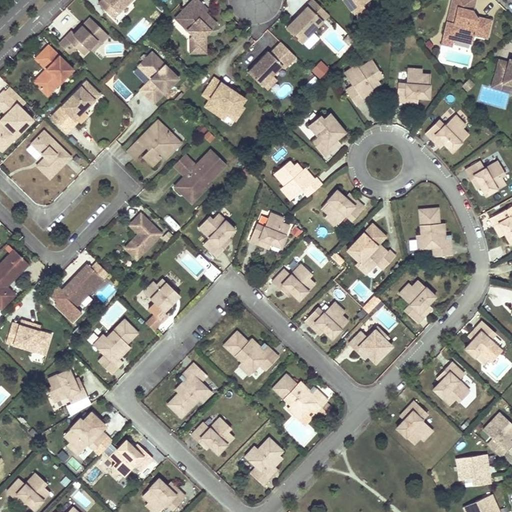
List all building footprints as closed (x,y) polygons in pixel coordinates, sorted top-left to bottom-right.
[(100,0),(97,3),(106,12),(112,7),(117,13),(129,0),(100,0)] [(198,39),(194,43),(194,56),(210,56),(210,38),(208,36),(212,32),(214,34),(221,27),(209,16),(212,13),(198,0),(191,0),(184,8),(189,12),(180,22),(198,39)] [(329,15),(313,0),(312,0),(306,6),(307,7),(286,28),(301,43),(329,15)] [(368,0),(343,0),(351,10),(353,12),(363,4),(368,0)] [(472,9),(474,0),(451,0),(450,5),(456,6),(452,21),(446,20),(442,35),(452,38),(471,42),(473,33),(486,37),(490,19),(477,16),(476,18),(470,17),(472,9)] [(363,4),(353,12),(357,18),(367,10),(363,4)] [(452,21),(456,6),(450,5),(446,20),(452,21)] [(112,7),(106,12),(112,18),(117,13),(112,7)] [(189,12),(184,8),(175,17),(180,22),(189,12)] [(71,29),(58,43),(68,53),(75,46),(82,54),(88,47),(87,46),(95,38),(100,42),(107,35),(89,17),(73,32),(71,29)] [(452,38),(442,35),(441,42),(450,45),(452,38)] [(100,42),(95,38),(87,46),(88,47),(92,50),(100,42)] [(296,57),(280,41),(269,53),(268,51),(248,72),(262,86),(263,85),(272,75),(282,66),(285,68),(296,57)] [(72,68),(47,44),(38,53),(49,64),(45,68),(47,70),(34,83),(46,95),(72,68)] [(153,101),(177,76),(151,50),(139,62),(152,75),(150,77),(154,81),(144,92),(153,101)] [(49,64),(38,53),(34,57),(45,68),(49,64)] [(344,88),(354,103),(361,98),(358,93),(369,86),(378,80),(376,76),(380,73),(370,59),(358,67),(355,62),(342,71),(351,83),(344,88)] [(499,60),(495,75),(504,77),(502,82),(511,85),(511,59),(509,59),(508,62),(499,60)] [(152,75),(139,62),(137,65),(150,77),(152,75)] [(395,98),(404,98),(405,93),(418,94),(428,95),(429,72),(421,71),(421,67),(407,66),(405,81),(397,80),(395,98)] [(47,70),(45,68),(32,81),(34,83),(47,70)] [(272,75),(263,85),(267,89),(277,79),(272,75)] [(502,82),(504,77),(495,75),(491,87),(500,90),(502,82)] [(245,98),(214,76),(202,94),(209,98),(205,105),(218,114),(224,107),(237,116),(244,107),(241,104),(245,98)] [(144,92),(154,81),(150,77),(139,88),(144,92)] [(84,81),(79,86),(93,99),(98,94),(84,81)] [(24,102),(8,86),(2,91),(0,92),(0,110),(4,114),(8,118),(0,126),(0,150),(1,151),(32,119),(19,107),(24,102)] [(50,116),(66,131),(76,120),(74,119),(93,99),(79,86),(50,116)] [(358,93),(361,98),(372,91),(369,86),(358,93)] [(449,92),(442,99),(450,106),(456,98),(449,92)] [(235,120),(237,116),(224,107),(218,114),(223,118),(226,114),(235,120)] [(312,140),(324,154),(330,149),(327,145),(336,136),(344,130),(328,112),(322,117),(319,114),(308,123),(318,135),(312,140)] [(425,131),(431,137),(434,134),(443,142),(452,151),(468,133),(461,128),(465,123),(453,113),(443,123),(437,117),(425,131)] [(0,122),(0,126),(8,118),(4,114),(0,118),(0,121),(0,122)] [(156,119),(126,150),(134,157),(145,146),(148,149),(142,156),(151,165),(158,157),(154,152),(156,150),(164,157),(170,151),(167,148),(176,138),(156,119)] [(70,156),(43,130),(30,143),(41,154),(43,152),(46,155),(44,157),(36,165),(49,178),(70,156)] [(434,134),(431,137),(440,146),(443,142),(434,134)] [(327,145),(330,149),(340,141),(336,136),(327,145)] [(176,138),(167,148),(170,151),(179,142),(176,138)] [(184,153),(173,164),(184,175),(174,185),(181,193),(187,187),(193,193),(199,186),(203,189),(211,181),(209,179),(225,163),(210,148),(195,163),(184,153)] [(307,194),(321,182),(315,175),(311,179),(303,169),(296,161),(292,164),(288,160),(274,171),(284,183),(281,186),(291,197),(302,187),(307,194)] [(464,168),(468,176),(473,174),(479,185),(483,193),(504,182),(500,173),(504,171),(497,160),(483,168),(478,160),(464,168)] [(311,179),(315,175),(307,166),(303,169),(311,179)] [(473,174),(468,176),(474,187),(479,185),(473,174)] [(191,202),(203,189),(199,186),(193,193),(187,187),(181,193),(191,202)] [(351,218),(363,205),(357,199),(352,203),(344,196),(336,188),(321,205),(327,210),(324,213),(334,223),(345,212),(351,218)] [(352,203),(357,199),(348,191),(344,196),(352,203)] [(453,251),(451,242),(445,242),(444,230),(442,219),(438,219),(436,204),(417,206),(420,230),(416,230),(417,246),(433,244),(434,254),(453,251)] [(504,207),(488,216),(492,223),(498,220),(504,232),(509,241),(511,238),(511,211),(508,214),(504,207)] [(202,241),(216,254),(222,248),(218,244),(227,235),(234,228),(217,211),(210,217),(207,214),(197,224),(208,235),(202,241)] [(255,222),(248,238),(256,241),(258,237),(270,242),(279,245),(288,224),(281,221),(282,217),(269,211),(263,225),(255,222)] [(140,212),(128,224),(137,233),(139,234),(136,237),(134,236),(124,247),(136,258),(161,232),(140,212)] [(498,220),(492,223),(498,235),(504,232),(498,220)] [(394,253),(388,247),(384,252),(374,242),(366,234),(363,238),(359,234),(346,247),(357,259),(355,261),(365,271),(375,261),(381,267),(394,253)] [(218,244),(222,248),(231,239),(227,235),(218,244)] [(258,237),(256,241),(268,246),(270,242),(258,237)] [(384,252),(388,247),(378,238),(374,242),(384,252)] [(6,303),(15,294),(6,285),(28,263),(13,249),(0,262),(0,298),(6,303)] [(197,280),(208,269),(188,252),(178,262),(197,280)] [(284,267),(271,279),(278,285),(282,281),(291,290),(298,297),(315,280),(309,274),(311,272),(301,261),(290,272),(284,267)] [(107,273),(95,262),(90,267),(86,264),(59,292),(65,298),(72,305),(75,307),(107,273)] [(403,308),(416,320),(423,313),(418,309),(427,300),(434,293),(418,276),(412,283),(409,280),(399,290),(410,301),(403,308)] [(154,304),(148,310),(154,316),(147,322),(155,329),(167,316),(163,312),(174,301),(168,296),(173,291),(162,279),(155,286),(152,283),(142,292),(154,304)] [(282,281),(278,285),(287,294),(291,290),(282,281)] [(168,296),(174,301),(179,296),(173,291),(168,296)] [(320,302),(309,314),(315,320),(319,317),(328,325),(334,332),(351,315),(346,309),(348,306),(339,297),(327,309),(320,302)] [(67,310),(72,305),(65,298),(60,303),(67,310)] [(418,309),(423,313),(432,304),(427,300),(418,309)] [(386,305),(374,315),(389,331),(400,321),(386,305)] [(319,317),(315,320),(324,329),(328,325),(319,317)] [(494,331),(482,319),(475,325),(480,330),(471,339),(464,346),(480,362),(485,356),(489,359),(499,348),(488,337),(494,331)] [(19,325),(38,331),(40,326),(21,321),(19,325)] [(135,335),(120,321),(103,338),(100,335),(90,346),(102,357),(96,363),(110,376),(115,370),(111,366),(121,356),(128,350),(124,347),(135,335)] [(19,325),(11,323),(6,342),(44,354),(50,335),(38,331),(19,325)] [(361,328),(347,342),(353,348),(358,344),(367,353),(374,360),(391,344),(385,338),(388,335),(377,324),(366,334),(361,328)] [(480,330),(475,325),(466,335),(471,339),(480,330)] [(265,368),(277,355),(271,348),(267,352),(258,344),(249,336),(246,338),(236,328),(223,342),(241,359),(238,363),(249,373),(259,362),(265,368)] [(267,352),(271,348),(262,340),(258,344),(267,352)] [(358,344),(353,348),(362,357),(367,353),(358,344)] [(125,360),(121,356),(111,366),(115,370),(125,360)] [(463,372),(449,359),(443,365),(447,369),(439,377),(431,386),(448,401),(454,395),(458,399),(468,388),(457,377),(463,372)] [(204,377),(189,363),(184,367),(190,372),(179,383),(172,391),(175,393),(166,402),(180,416),(196,399),(199,403),(210,391),(200,382),(204,377)] [(447,369),(443,365),(436,374),(439,377),(447,369)] [(190,372),(184,367),(174,378),(179,383),(190,372)] [(67,370),(46,380),(49,387),(46,389),(52,402),(66,395),(70,403),(86,395),(82,388),(77,390),(72,380),(67,370)] [(307,388),(299,380),(296,383),(285,373),(272,387),(290,403),(287,407),(297,417),(308,405),(315,411),(317,409),(323,414),(331,405),(325,400),(327,398),(311,383),(307,388)] [(82,388),(77,378),(72,380),(77,390),(82,388)] [(459,401),(466,407),(478,393),(471,387),(459,401)] [(425,410),(413,398),(406,404),(411,408),(402,417),(395,424),(412,440),(418,434),(421,438),(431,428),(420,416),(425,410)] [(411,408),(406,404),(398,413),(402,417),(411,408)] [(494,438),(489,443),(502,456),(507,450),(503,446),(511,438),(511,437),(511,421),(501,411),(485,429),(494,438)] [(229,428),(217,417),(206,430),(200,424),(188,436),(194,441),(197,438),(208,448),(216,456),(232,438),(226,432),(229,428)] [(318,433),(305,418),(289,432),(303,447),(318,433)] [(106,438),(100,433),(98,436),(88,427),(80,420),(62,438),(70,444),(66,448),(77,458),(89,446),(94,451),(106,438)] [(100,433),(90,424),(88,427),(98,436),(100,433)] [(282,449),(270,437),(259,449),(255,446),(245,457),(255,466),(249,473),(262,485),(269,478),(265,475),(275,465),(282,458),(278,454),(282,449)] [(208,448),(197,438),(194,441),(205,452),(208,448)] [(503,446),(507,450),(511,444),(511,438),(503,446)] [(152,461),(145,455),(141,459),(133,451),(125,443),(110,458),(115,464),(113,467),(124,478),(133,468),(140,474),(152,461)] [(145,455),(137,447),(133,451),(141,459),(145,455)] [(471,479),(472,486),(490,483),(489,476),(485,476),(484,467),(487,466),(486,454),(455,458),(458,481),(471,479)] [(65,465),(77,471),(82,463),(70,456),(65,465)] [(275,465),(265,475),(269,478),(278,469),(275,465)] [(8,492),(14,497),(18,492),(28,502),(35,508),(51,492),(44,485),(49,481),(38,471),(26,484),(21,478),(8,492)] [(175,511),(187,500),(180,493),(176,497),(166,487),(158,480),(143,497),(149,503),(146,506),(152,511),(161,511),(168,506),(174,511),(175,511)] [(180,493),(169,483),(166,487),(176,497),(180,493)] [(28,502),(18,492),(14,497),(24,507),(28,502)] [(495,511),(493,504),(495,503),(492,494),(462,507),(463,511),(495,511)]
